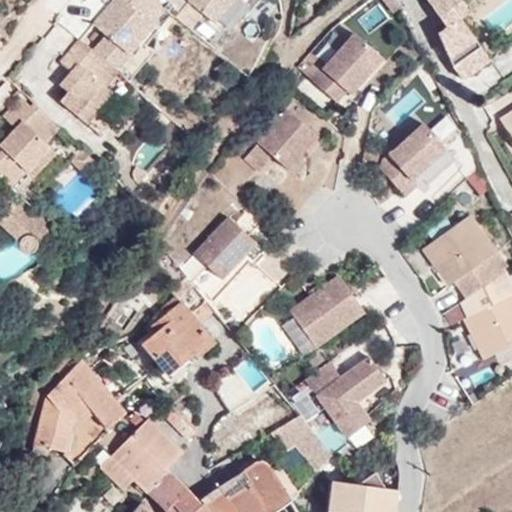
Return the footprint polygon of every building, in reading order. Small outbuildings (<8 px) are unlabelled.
[(149,30),(113,0),(112,0),(88,29),(101,39),(93,49),(116,69),(149,30)] [(212,29),(235,0),(188,0),(175,17),(190,30),(199,19),(212,29)] [(464,14),(465,4),(461,0),(425,0),(446,27),(438,33),(454,65),(463,78),(490,57),(461,22),(458,19),(464,14)] [(362,11),(369,27),(392,18),(385,2),(362,11)] [(353,32),(311,78),(322,90),(332,79),(343,89),(347,92),(380,57),(353,32)] [(101,90),(115,75),(79,44),(58,64),(67,72),(61,79),(64,81),(57,89),(65,96),(58,104),(85,128),(111,99),(101,90)] [(322,90),(333,100),(343,89),(332,79),(322,90)] [(7,114),(19,126),(0,146),(0,174),(18,191),(29,179),(39,189),(65,162),(46,144),(58,132),(22,98),(7,114)] [(285,167),(298,151),(304,156),(319,139),(284,107),(241,156),(254,168),(268,152),(285,167)] [(511,137),(511,111),(501,119),(511,137)] [(382,158),(379,167),(404,194),(416,183),(411,178),(445,147),(422,121),(382,158)] [(2,198),(0,199),(0,211),(4,216),(12,209),(2,198)] [(32,255),(32,253),(32,249),(33,248),(48,233),(20,202),(12,209),(4,216),(0,220),(0,232),(17,249),(18,250),(18,252),(19,254),(20,256),(21,258),(23,259),(25,260),(27,260),(28,260),(30,259),(31,258),(31,257),(32,255)] [(468,319),(465,320),(483,359),(511,344),(511,284),(504,273),(510,268),(496,250),(471,216),(424,250),(448,285),(452,282),(466,301),(460,305),(468,319)] [(221,280),(242,256),(254,266),(265,253),(226,218),(193,256),(221,280)] [(324,340),(364,311),(338,274),(298,304),(324,340)] [(205,349),(215,341),(192,313),(182,301),(153,326),(156,331),(142,343),(168,375),(202,346),(205,349)] [(0,369),(9,375),(25,349),(0,334),(0,369)] [(370,357),(341,377),(330,362),(305,380),(347,438),(370,421),(355,402),(386,380),(370,357)] [(124,413),(117,403),(82,361),(47,396),(35,443),(61,451),(75,465),(85,454),(94,444),(109,429),(124,413)] [(272,379),(257,392),(237,368),(215,385),(231,411),(258,395),(277,384),(272,379)] [(166,400),(157,409),(173,425),(183,415),(166,400)] [(295,444),(317,469),(331,453),(301,414),(272,432),(283,450),(295,444)] [(193,434),(197,430),(183,415),(173,425),(188,440),(193,434)] [(168,438),(148,418),(138,428),(109,458),(129,476),(168,438)] [(129,476),(134,480),(145,491),(168,467),(183,452),(168,438),(129,476)] [(129,476),(109,458),(100,468),(123,491),(134,480),(129,476)] [(257,461),(230,481),(221,487),(231,504),(236,511),(272,511),(291,500),(268,464),(262,461),(257,461)] [(165,511),(166,511),(189,490),(168,467),(145,491),(165,511)] [(320,479),(316,511),(382,511),(386,489),(373,486),(365,471),(347,484),(320,479)] [(221,487),(201,501),(201,502),(206,511),(236,511),(231,504),(221,487)] [(206,511),(201,502),(190,511),(206,511)]
